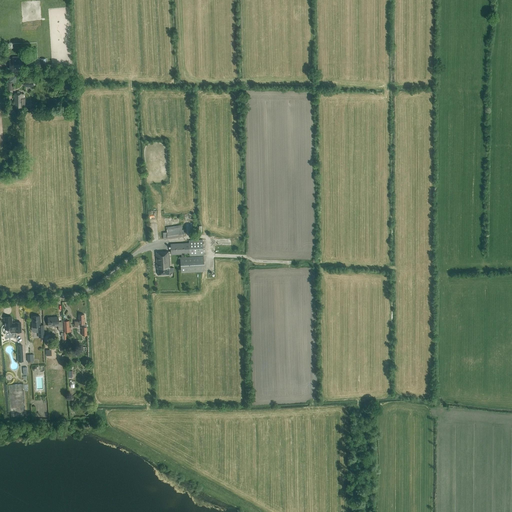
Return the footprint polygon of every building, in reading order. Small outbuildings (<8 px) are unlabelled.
[(25,61),(25,58),(21,58),(21,59),(15,59),(15,60),(10,61),(10,67),(11,67),(11,69),(15,69),(15,68),(22,68),(21,61),(25,61)] [(16,94),(16,96),(15,106),(17,106),(17,108),(22,108),(22,104),(25,104),(25,99),(24,99),(24,94),(20,94),(20,91),(17,91),(17,94),(16,94)] [(184,236),(184,230),(182,230),(181,225),(166,227),(167,232),(163,232),(163,239),(167,238),(184,236)] [(203,240),(189,241),(189,244),(171,244),(171,252),(156,252),(157,269),(159,269),(159,275),(168,275),(168,272),(174,272),(174,268),(170,268),(169,255),(182,254),(182,258),(181,258),(181,272),(204,272),(203,257),(184,258),(184,255),(190,254),(190,256),(203,255),(203,240)] [(86,324),(85,324),(84,319),(83,315),(79,315),(79,319),(78,319),(78,325),(82,325),(82,327),(82,333),(82,335),(87,335),(87,332),(86,327),(86,324)] [(32,317),(33,327),(33,332),(34,332),(35,333),(38,332),(39,337),(44,337),(43,325),(40,326),(39,316),(32,317)] [(15,323),(12,324),(11,317),(4,317),(5,329),(8,329),(10,333),(15,333),(15,332),(21,332),(20,323),(15,323)] [(58,330),(63,330),(62,322),(58,322),(58,317),(48,318),(48,326),(58,326),(58,330)]
